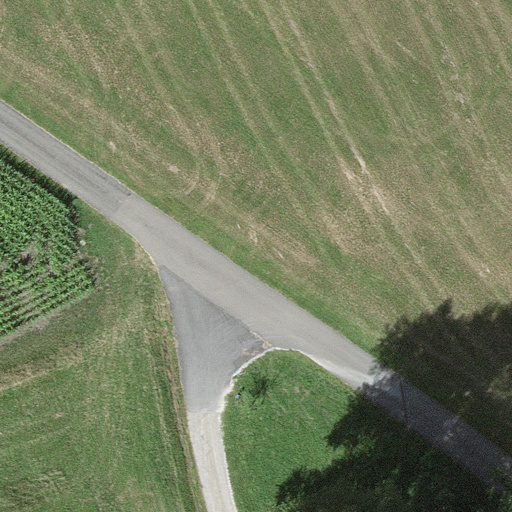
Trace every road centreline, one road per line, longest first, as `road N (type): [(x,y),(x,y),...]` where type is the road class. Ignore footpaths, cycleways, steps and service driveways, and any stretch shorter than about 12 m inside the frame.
road 1 (unclassified): [(0,129),(204,261),(511,503)]
road 2 (track): [(221,511),(194,394),(204,261)]
